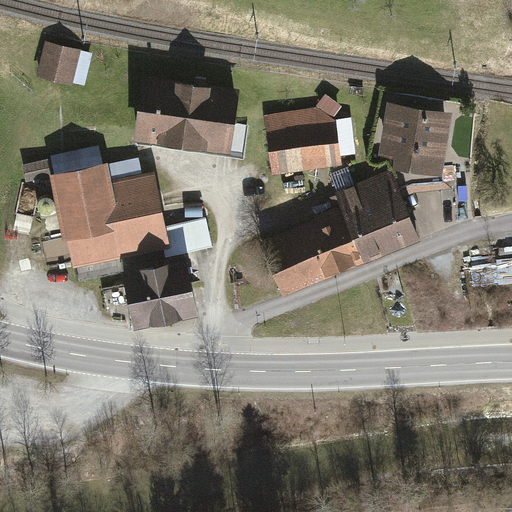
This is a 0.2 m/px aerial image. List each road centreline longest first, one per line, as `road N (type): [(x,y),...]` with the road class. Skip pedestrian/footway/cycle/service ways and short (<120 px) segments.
road 1 (residential): [(217,370),(248,318),(511,220)]
road 2 (primary): [(511,362),(217,370)]
road 3 (primary): [(217,370),(0,338)]
road 4 (track): [(227,236),(318,205),(335,168)]
